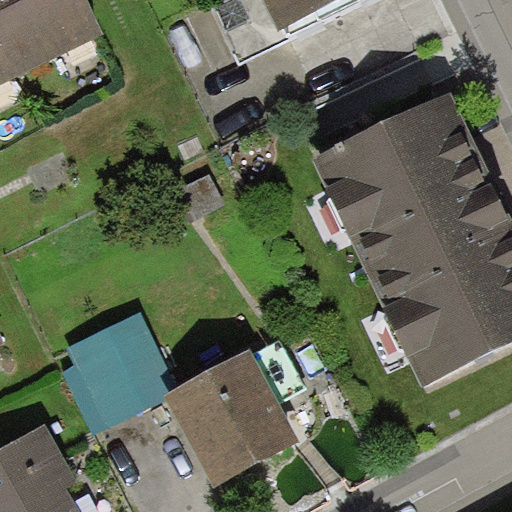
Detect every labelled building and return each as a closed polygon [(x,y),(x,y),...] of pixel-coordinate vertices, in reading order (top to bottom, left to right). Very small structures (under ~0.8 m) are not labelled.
[(83,0),(0,0),(0,92),(104,41),(83,0)] [(359,0),(260,0),(280,39),(359,0)] [(511,348),(511,222),(451,96),(313,163),(424,391),(511,348)] [(180,391),(140,313),(80,343),(91,363),(81,368),(112,430),(167,402),(165,399),(180,391)] [(299,445),(251,354),(180,391),(165,399),(167,402),(213,490),(299,445)] [(45,426),(0,451),(0,511),(77,511),(65,491),(78,484),(45,426)]
